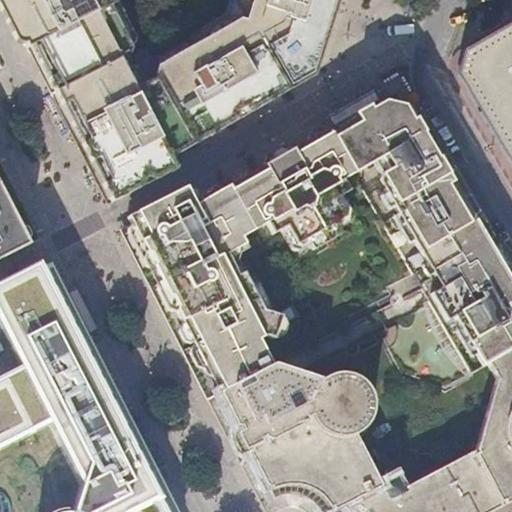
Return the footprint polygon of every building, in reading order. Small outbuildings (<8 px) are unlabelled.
[(254,102),(317,66),(320,58),(316,56),(323,33),(327,35),(328,34),(330,26),(326,25),(331,8),(335,9),(336,8),(337,5),(331,0),(248,0),(244,13),(259,20),(257,27),(262,29),(259,42),(253,40),(248,38),(211,57),(200,64),(165,83),(166,92),(149,101),(134,72),(138,61),(115,16),(120,14),(123,0),(1,0),(26,47),(38,40),(111,183),(111,184),(167,152),(169,144),(167,141),(183,132),(186,136),(192,138),(228,117),(231,110),(248,100),(254,102)] [(140,55),(120,14),(115,16),(138,61),(140,55)] [(511,22),(464,51),(459,76),(511,165),(511,22)] [(262,29),(257,27),(253,40),(259,42),(262,29)] [(211,57),(248,38),(238,34),(211,49),(211,57)] [(26,47),(100,190),(111,184),(111,183),(38,40),(26,47)] [(165,83),(200,64),(191,60),(166,75),(165,83)] [(328,118),(333,126),(377,100),(373,92),(328,118)] [(484,511),(491,508),(493,511),(495,510),(493,507),(511,497),(511,292),(508,293),(506,289),(511,285),(495,257),(489,260),(486,255),(482,249),(488,246),(442,168),(434,173),(429,163),(432,161),(433,155),(425,142),(420,140),(418,137),(417,136),(421,133),(406,107),(379,100),(377,100),(333,126),(202,200),(206,208),(199,211),(196,206),(195,207),(194,205),(170,219),(137,238),(217,394),(268,367),(268,366),(387,307),(386,304),(387,301),(390,298),(395,298),(398,301),(417,291),(467,376),(478,369),(487,383),(469,456),(374,506),(343,444),(353,440),(360,435),(365,427),(369,417),(369,406),(366,397),(361,389),(354,382),(344,378),(337,377),(330,377),(323,379),(318,381),(313,385),(309,388),(280,381),(224,409),(266,490),(269,488),(270,491),(274,490),(277,488),(282,487),(286,487),(291,487),(295,487),(292,495),(308,500),(311,492),(313,494),(317,497),(321,500),(324,504),(327,508),(328,510),(331,508),(332,511),(341,507),(343,511),(484,511)] [(228,117),(254,102),(248,100),(231,110),(228,117)] [(167,152),(192,138),(186,136),(183,132),(167,141),(169,144),(167,152)] [(422,134),(421,133),(417,136),(418,137),(420,140),(425,142),(433,155),(432,161),(429,163),(434,173),(442,168),(426,141),(422,134)] [(111,184),(119,199),(176,170),(167,152),(111,184)] [(0,188),(23,234),(34,228),(0,160),(0,188)] [(111,184),(100,190),(107,205),(119,199),(111,184)] [(0,247),(23,234),(0,188),(0,247)] [(126,218),(137,238),(170,219),(194,205),(185,188),(126,218)] [(206,208),(202,200),(194,205),(195,207),(196,206),(199,211),(206,208)] [(116,224),(126,244),(137,238),(126,218),(116,224)] [(23,234),(29,245),(40,239),(34,228),(23,234)] [(23,234),(0,247),(0,259),(29,245),(23,234)] [(137,238),(126,244),(259,504),(259,505),(273,497),(270,491),(269,488),(266,490),(224,409),(217,394),(137,238)] [(489,260),(495,257),(491,252),(486,255),(489,260)] [(141,465),(150,481),(167,511),(179,511),(54,265),(43,270),(141,465)] [(0,282),(0,316),(30,299),(45,302),(150,481),(141,465),(43,270),(40,272),(39,271),(38,271),(38,270),(37,270),(37,269),(36,269),(35,269),(34,269),(33,269),(33,270),(32,270),(31,267),(0,282)] [(165,511),(150,481),(45,302),(30,299),(0,316),(0,329),(19,368),(0,377),(0,511),(165,511)] [(167,511),(150,481),(165,511),(167,511)] [(270,491),(273,497),(275,497),(278,496),(282,495),(285,495),(289,495),(292,495),(295,487),(291,487),(286,487),(282,487),(277,488),(274,490),(270,491)] [(321,511),(324,511),(328,510),(327,508),(324,504),(321,500),(317,497),(313,494),(311,492),(308,500),(310,501),(313,504),(316,506),(319,509),(321,511)] [(273,497),(259,505),(262,511),(277,511),(280,511),(300,500),(305,511),(321,511),(319,509),(316,506),(313,504),(310,501),(308,500),(292,495),(289,495),(285,495),(282,495),(278,496),(275,497),(273,497)] [(511,497),(493,507),(495,510),(511,501),(511,497)] [(305,511),(300,500),(280,511),(281,510),(283,510),(288,509),(294,510),(296,511),(299,511),(305,511)]
